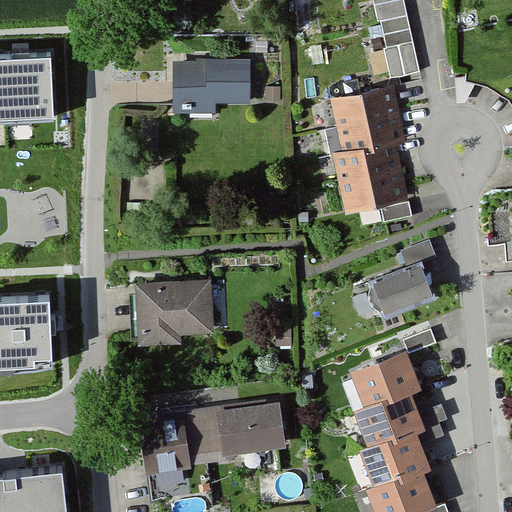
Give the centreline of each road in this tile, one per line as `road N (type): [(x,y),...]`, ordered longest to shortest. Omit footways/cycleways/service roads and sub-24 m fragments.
road 1 (residential): [(488,511),(457,145),(427,0)]
road 2 (residential): [(107,0),(92,261),(103,408)]
